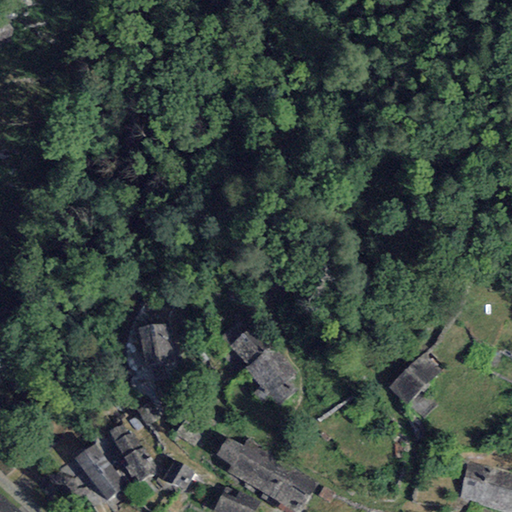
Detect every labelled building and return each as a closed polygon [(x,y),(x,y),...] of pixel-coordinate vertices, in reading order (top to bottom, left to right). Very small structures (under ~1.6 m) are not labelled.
[(168,322),(137,328),(145,369),(176,363),(168,322)] [(295,373),(254,326),(227,349),(268,396),(295,373)] [(424,354),(389,388),(409,409),(445,375),(424,354)] [(156,470),(128,421),(102,436),(129,484),(156,470)] [(127,484),(95,445),(74,462),(107,502),(127,484)] [(301,511),(314,492),(246,450),(230,476),(287,511),(301,511)] [(196,473),(175,460),(162,480),(184,493),(196,473)] [(511,511),(511,474),(467,461),(456,499),(498,511),(511,511)] [(222,488),(213,511),(254,511),(258,503),(222,488)] [(16,511),(0,498),(0,511),(16,511)]
